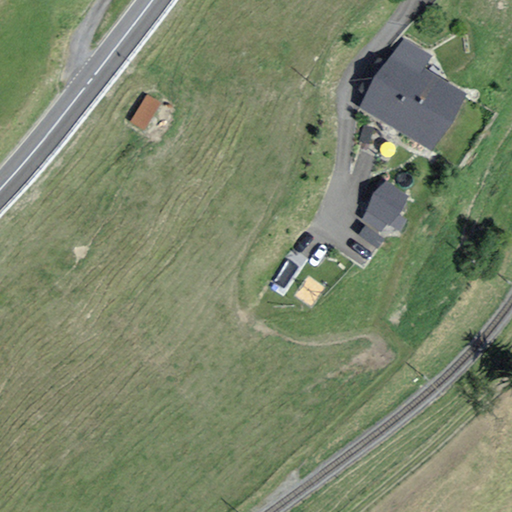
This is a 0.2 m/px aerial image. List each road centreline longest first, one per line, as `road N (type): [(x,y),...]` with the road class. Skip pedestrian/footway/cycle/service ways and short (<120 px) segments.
road 1 (residential): [(368,250),(337,230),(354,105),(362,72),(416,0)]
road 2 (secondary): [(0,189),(153,0)]
road 3 (track): [(511,380),(361,511)]
